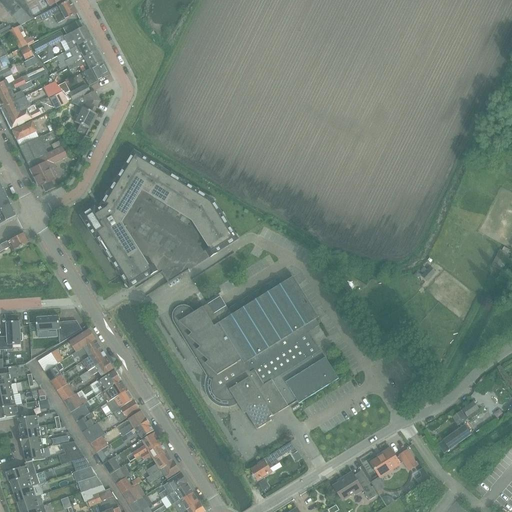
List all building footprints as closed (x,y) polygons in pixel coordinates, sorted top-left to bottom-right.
[(12,0),(4,8),(8,12),(17,4),(13,0),(12,0)] [(45,12),(39,16),(42,21),(53,15),(53,16),(57,24),(68,19),(77,14),(68,0),(60,5),(45,12)] [(17,4),(8,12),(12,17),(21,8),(17,4)] [(16,21),(25,13),(21,8),(12,17),(16,21)] [(20,26),(31,20),(25,13),(16,21),(20,26)] [(0,36),(10,31),(12,30),(11,30),(9,26),(0,31),(0,36)] [(52,47),(64,41),(69,50),(90,39),(83,26),(63,37),(60,32),(31,47),(35,54),(36,56),(43,52),(43,55),(40,58),(38,56),(37,56),(41,62),(47,62),(53,58),(52,47)] [(24,40),(18,30),(17,27),(11,30),(12,30),(10,31),(12,33),(17,43),(24,40)] [(31,37),(24,40),(28,47),(34,43),(31,37)] [(60,70),(67,67),(96,51),(90,39),(69,50),(56,57),(60,64),(58,65),(60,70)] [(0,70),(1,70),(8,67),(8,66),(9,65),(5,57),(4,57),(3,56),(7,54),(3,46),(0,46),(0,70)] [(85,72),(89,69),(102,62),(96,51),(67,67),(69,71),(76,67),(76,68),(82,65),(85,72)] [(89,69),(81,73),(88,86),(109,76),(102,62),(89,69)] [(0,80),(1,82),(12,77),(11,75),(12,75),(9,67),(8,67),(1,70),(0,70),(0,80)] [(42,76),(47,74),(42,69),(14,81),(12,77),(1,82),(0,82),(0,95),(14,89),(30,82),(42,76)] [(59,82),(61,81),(58,75),(52,78),(56,85),(60,83),(59,82)] [(14,89),(0,95),(0,108),(0,109),(24,97),(21,92),(32,87),(30,82),(14,89)] [(61,92),(53,83),(43,88),(48,98),(61,92)] [(65,94),(69,102),(87,92),(83,85),(65,94)] [(63,91),(53,97),(59,108),(69,103),(63,91)] [(94,91),(85,96),(83,97),(85,100),(82,106),(80,105),(76,112),(78,113),(74,120),(81,124),(76,133),(84,137),(88,129),(89,130),(93,124),(91,123),(95,115),(93,114),(99,101),(94,91)] [(26,96),(24,97),(0,109),(5,119),(24,109),(29,107),(26,102),(28,101),(26,96)] [(29,108),(29,107),(24,109),(5,119),(10,130),(19,125),(45,113),(42,107),(36,110),(34,106),(29,108)] [(11,131),(16,141),(37,131),(32,121),(11,131)] [(26,163),(47,153),(46,153),(39,137),(19,147),(26,163)] [(63,152),(58,142),(51,145),(56,155),(63,152)] [(101,204),(81,217),(95,239),(97,238),(129,289),(135,286),(138,290),(141,288),(147,298),(238,240),(213,201),(135,152),(102,204),(101,204)] [(30,172),(38,187),(53,180),(48,169),(53,166),(50,160),(47,153),(26,163),(31,172),(30,172)] [(0,223),(15,216),(0,186),(0,223)] [(12,251),(28,242),(23,233),(0,244),(0,252),(10,247),(12,251)] [(428,269),(419,280),(426,286),(435,275),(428,269)] [(174,315),(174,317),(174,319),(174,320),(175,322),(208,376),(213,379),(212,380),(211,383),(211,387),(211,390),(212,393),(214,396),(216,397),(219,400),(222,401),(225,401),(228,401),(231,401),(234,399),(235,399),(244,414),(246,413),(257,430),(272,421),(270,418),(272,416),(272,417),(297,401),(299,404),(339,379),(321,350),(309,332),(319,326),(315,320),(318,318),(313,310),(297,285),(293,278),(281,285),(277,279),(228,309),(226,306),(220,297),(208,304),(193,314),(192,312),(191,311),(190,310),(189,309),(188,309),(187,308),(185,308),(183,307),(182,308),(180,308),(179,309),(177,310),(176,311),(175,312),(174,314),(174,315)] [(59,317),(36,318),(37,332),(48,331),(48,333),(56,332),(56,330),(60,330),(63,329),(64,341),(60,343),(61,344),(82,331),(77,322),(63,322),(63,323),(60,323),(59,317)] [(7,337),(1,337),(2,351),(13,350),(13,345),(21,345),(21,342),(23,341),(22,333),(21,333),(20,322),(6,323),(7,337)] [(95,340),(89,330),(70,342),(76,352),(95,340)] [(82,362),(101,350),(95,340),(96,340),(95,340),(76,352),(70,356),(73,360),(79,357),(82,362)] [(50,369),(56,365),(58,364),(63,360),(56,350),(40,360),(47,371),(50,369)] [(88,371),(107,359),(101,350),(82,362),(88,371)] [(86,372),(86,373),(80,377),(83,383),(91,378),(90,377),(98,372),(101,377),(114,369),(108,359),(107,359),(88,371),(86,372)] [(45,373),(51,382),(62,375),(56,365),(50,369),(47,371),(45,373)] [(99,389),(101,393),(121,381),(115,371),(98,382),(101,387),(99,389)] [(9,374),(0,375),(0,386),(11,385),(9,374)] [(57,391),(67,384),(62,376),(62,375),(51,382),(57,391)] [(115,398),(127,390),(121,381),(101,393),(107,403),(115,398)] [(64,403),(75,395),(68,385),(67,385),(67,384),(57,391),(64,403)] [(11,385),(0,386),(0,397),(13,395),(11,385)] [(112,414),(134,400),(127,390),(115,398),(107,403),(105,404),(112,414)] [(70,412),(84,404),(87,402),(85,398),(82,401),(77,394),(75,396),(75,395),(64,403),(70,412)] [(13,395),(0,397),(0,408),(15,406),(13,395)] [(40,401),(39,402),(40,409),(48,408),(47,400),(46,400),(40,401)] [(119,423),(132,415),(140,410),(134,400),(112,414),(113,414),(119,423)] [(460,429),(438,445),(439,447),(444,454),(445,454),(471,435),(471,434),(465,426),(463,423),(468,419),(470,421),(481,413),(474,402),(453,417),(458,425),(457,426),(460,429)] [(84,404),(70,412),(76,422),(90,414),(84,404)] [(0,408),(0,419),(19,416),(16,405),(15,406),(0,408)] [(120,432),(123,437),(131,431),(147,421),(141,412),(129,420),(132,425),(120,432)] [(83,432),(96,424),(92,419),(94,418),(91,413),(90,414),(76,422),(83,432)] [(18,419),(20,431),(39,427),(37,416),(18,419)] [(142,439),(154,431),(147,421),(131,431),(123,437),(126,435),(128,439),(134,436),(133,434),(136,431),(142,439)] [(96,424),(83,432),(90,443),(102,436),(105,434),(98,423),(96,425),(96,424)] [(20,435),(21,442),(41,438),(39,427),(20,431),(21,435),(20,435)] [(135,458),(160,443),(155,434),(142,441),(145,446),(132,454),(135,458)] [(102,436),(90,443),(97,454),(105,448),(108,446),(102,436)] [(41,438),(21,442),(22,448),(23,448),(24,452),(43,449),(41,438)] [(75,442),(61,445),(65,455),(81,451),(75,442)] [(154,460),(166,452),(160,443),(135,458),(136,459),(141,456),(144,461),(151,456),(154,460)] [(277,459),(281,456),(281,457),(295,449),(292,443),(260,462),(261,463),(251,470),(257,481),(272,472),(272,473),(282,467),(277,459)] [(103,464),(112,459),(105,448),(97,454),(103,464)] [(43,449),(24,452),(26,463),(31,462),(45,460),(43,449)] [(371,463),(376,472),(380,478),(400,465),(403,463),(408,471),(417,466),(408,451),(399,456),(400,456),(396,459),(390,449),(381,454),(382,456),(371,463)] [(81,451),(65,455),(69,463),(72,462),(78,460),(83,458),(85,458),(81,451)] [(146,471),(150,477),(173,462),(167,453),(166,452),(154,460),(157,464),(146,471)] [(297,453),(293,456),(297,462),(301,459),(297,453)] [(78,460),(72,462),(76,472),(79,471),(91,467),(85,458),(83,458),(78,460)] [(110,475),(120,468),(114,459),(112,459),(103,464),(110,475)] [(25,467),(6,473),(10,484),(11,483),(29,477),(30,477),(35,475),(31,462),(26,463),(24,464),(25,467)] [(150,484),(164,475),(167,480),(180,472),(173,462),(150,477),(147,479),(150,484)] [(116,484),(126,478),(131,475),(125,466),(120,469),(120,468),(110,475),(116,484)] [(91,467),(79,471),(82,482),(94,478),(91,467)] [(333,487),(339,495),(342,501),(354,493),(356,495),(362,491),(369,501),(377,496),(373,490),(368,482),(360,486),(352,473),(343,478),(344,480),(333,487)] [(164,486),(166,490),(159,495),(162,499),(166,497),(187,484),(181,474),(168,482),(169,483),(164,486)] [(29,477),(11,483),(14,493),(32,487),(39,485),(35,475),(30,477),(29,477)] [(97,477),(78,483),(82,493),(101,487),(97,477)] [(132,488),(126,478),(116,484),(122,494),(132,488)] [(172,506),(174,505),(193,493),(188,486),(189,486),(187,484),(166,497),(172,506)] [(32,487),(14,493),(18,504),(36,498),(40,496),(43,495),(40,485),(39,485),(32,487)] [(130,506),(142,498),(146,496),(139,485),(132,489),(132,488),(122,494),(130,506)] [(102,486),(81,493),(85,503),(88,501),(90,506),(96,504),(93,497),(98,494),(99,494),(105,492),(102,486)] [(99,494),(98,494),(101,502),(113,497),(110,490),(105,492),(99,494)] [(177,511),(184,511),(199,503),(193,493),(174,505),(177,511)] [(98,494),(93,497),(96,504),(101,502),(98,494)] [(36,498),(18,504),(20,511),(25,511),(39,507),(44,506),(40,496),(36,498)] [(130,506),(133,511),(141,511),(149,508),(142,498),(130,506)] [(205,511),(199,503),(184,511),(205,511)]
